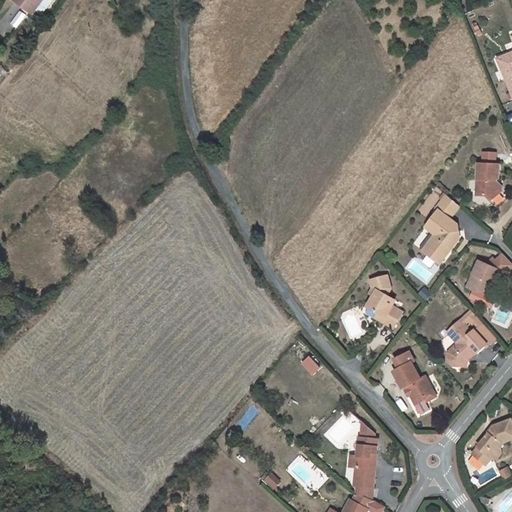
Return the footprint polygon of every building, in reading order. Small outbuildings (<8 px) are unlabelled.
[(17,0),(16,1),(33,14),(40,4),(47,9),(53,0),(17,0)] [(5,18),(11,22),(19,9),(13,5),(5,18)] [(19,10),(11,25),(18,29),(26,14),(19,10)] [(511,54),(506,57),(509,64),(501,67),(511,95),(511,54)] [(506,57),(498,60),(501,67),(509,64),(506,57)] [(497,187),(497,182),(500,179),(500,165),(478,164),(477,196),(486,196),(492,202),(502,192),(497,187)] [(427,228),(435,235),(436,243),(428,255),(440,265),(460,239),(458,225),(451,219),(460,207),(447,196),(437,209),(439,211),(427,228)] [(423,249),(431,234),(422,229),(414,244),(423,249)] [(428,255),(436,243),(435,235),(424,251),(428,255)] [(468,288),(488,297),(499,270),(505,273),(511,266),(511,263),(502,254),(495,260),(492,257),(485,264),(480,261),(468,288)] [(379,313),(386,317),(383,322),(394,329),(403,313),(392,307),(395,301),(387,296),(392,289),(388,276),(371,281),(373,289),(377,291),(375,296),(368,307),(379,313)] [(473,311),(462,320),(468,327),(466,328),(471,334),(475,331),(483,323),(473,311)] [(379,313),(376,318),(383,322),(386,317),(379,313)] [(475,350),(478,354),(488,345),(496,338),(483,323),(475,331),(471,334),(466,328),(468,327),(462,320),(448,333),(459,344),(449,353),(449,361),(454,366),(467,367),(468,356),(475,350)] [(403,389),(406,387),(408,390),(411,395),(416,405),(425,401),(427,396),(434,393),(425,377),(421,380),(412,363),(415,362),(410,353),(396,360),(400,369),(394,372),(403,389)] [(301,364),(313,376),(321,368),(309,356),(301,364)] [(436,397),(434,393),(427,396),(425,401),(427,402),(436,397)] [(506,442),(511,439),(511,421),(511,420),(495,426),(490,432),(490,434),(474,455),(486,465),(491,459),(498,458),(502,453),(501,447),(506,442)] [(358,494),(371,501),(375,469),(370,469),(371,461),(376,462),(377,454),(378,440),(374,439),(375,434),(363,426),(362,438),(361,438),(359,456),(352,456),(351,468),(356,468),(355,487),(358,487),(358,494)] [(506,468),(499,471),(503,479),(510,476),(506,468)] [(265,474),(261,482),(275,489),(279,481),(265,474)] [(373,511),(381,511),(384,508),(371,501),(358,494),(354,501),(352,500),(345,511),(367,511),(369,509),(373,511)]
